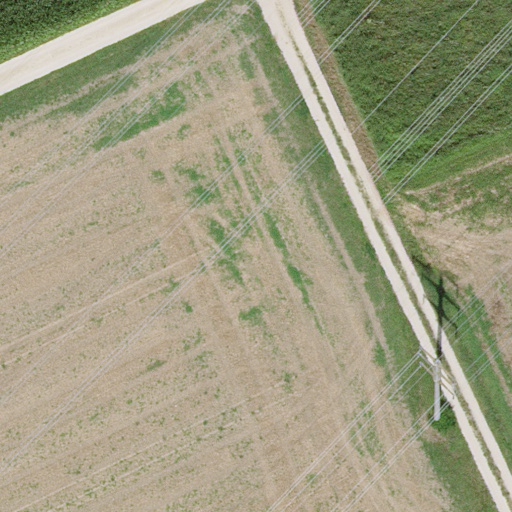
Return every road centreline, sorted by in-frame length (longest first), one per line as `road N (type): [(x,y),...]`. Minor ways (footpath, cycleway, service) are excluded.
road 1 (track): [(502,511),(264,0)]
road 2 (track): [(0,79),(169,0)]
